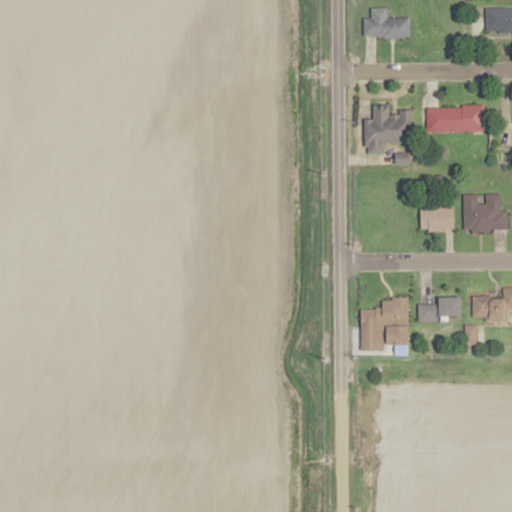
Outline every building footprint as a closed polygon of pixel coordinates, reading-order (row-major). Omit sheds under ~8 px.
[(511,6),(484,7),(484,34),(511,33),(511,6)] [(363,17),(363,37),(408,37),(408,17),(363,17)] [(411,110),(389,110),(389,104),(373,104),(373,117),(364,117),(364,152),(382,152),(382,142),(411,142),(411,110)] [(426,105),(426,130),(483,130),(483,105),(426,105)] [(507,229),(507,209),(500,209),(500,193),(485,193),(485,201),(478,201),(478,193),(463,193),(463,229),(507,229)] [(454,206),(419,206),(419,229),(454,229),(454,206)] [(471,318),(507,318),(507,307),(511,306),(511,286),(502,286),(502,296),(471,296),(471,318)] [(417,303),(417,320),(447,320),(447,315),(462,314),(461,295),(439,296),(439,303),(417,303)] [(387,344),(409,343),(408,297),(381,297),(381,307),(360,308),(360,327),(386,327),(387,344)] [(477,324),(464,324),(464,343),(477,343),(477,324)]
